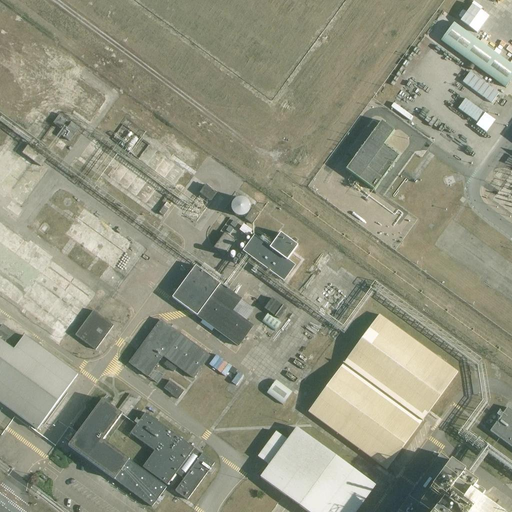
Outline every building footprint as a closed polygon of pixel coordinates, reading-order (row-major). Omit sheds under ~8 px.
[(511,65),(453,23),(440,41),(505,88),(511,78),(511,65)] [(491,103),(498,94),(469,72),(462,82),(491,103)] [(464,96),(457,107),(477,120),(485,109),(464,96)] [(36,106),(42,109),(46,101),(41,98),(36,106)] [(61,129),(67,121),(59,115),(53,124),(61,129)] [(398,156),(383,145),(394,131),(381,121),(346,170),(374,191),(398,156)] [(69,142),(78,130),(70,124),(61,136),(69,142)] [(89,144),(83,150),(90,157),(96,151),(89,144)] [(132,163),(136,157),(120,144),(115,149),(132,163)] [(40,167),(46,159),(28,145),(22,153),(40,167)] [(0,163),(0,166),(5,170),(14,158),(7,154),(0,163)] [(207,181),(199,190),(210,199),(217,191),(207,181)] [(62,198),(66,204),(72,200),(68,194),(62,198)] [(247,233),(251,227),(243,221),(239,226),(247,233)] [(88,232),(83,240),(91,245),(95,237),(88,232)] [(224,255),(234,240),(224,233),(213,248),(224,255)] [(247,256),(283,282),(295,265),(254,236),(243,252),(247,256)] [(172,298),(202,320),(200,323),(211,331),(213,329),(238,347),(253,327),(232,311),(241,300),(195,266),(172,298)] [(55,308),(83,308),(83,289),(55,289),(55,292),(55,308)] [(279,319),(286,308),(272,298),(264,309),(279,319)] [(94,349),(112,325),(92,310),(74,334),(94,349)] [(274,332),(281,323),(268,314),(261,323),(274,332)] [(343,363),(421,419),(454,372),(376,316),(343,363)] [(209,356),(160,320),(129,363),(147,377),(162,356),(193,378),(209,356)] [(274,332),(261,323),(255,332),(268,341),(274,332)] [(0,339),(12,348),(20,339),(2,326),(0,328),(0,339)] [(48,334),(58,342),(64,335),(53,327),(48,334)] [(77,376),(24,336),(13,350),(0,340),(0,402),(37,430),(77,376)] [(224,375),(232,366),(217,351),(209,360),(224,375)] [(300,382),(309,369),(290,355),(280,368),(300,382)] [(386,468),(420,421),(341,365),(308,412),(386,468)] [(265,388),(272,378),(267,375),(260,385),(265,388)] [(169,376),(163,385),(178,395),(184,387),(169,376)] [(266,395),(282,407),(292,393),(275,382),(266,395)] [(151,507),(165,487),(102,441),(122,414),(102,400),(68,446),(151,507)] [(511,447),(511,413),(505,408),(489,431),(511,447)] [(186,500),(213,464),(145,413),(130,434),(154,451),(142,467),(166,485),(175,473),(183,479),(174,491),(186,500)] [(354,511),(373,486),(295,430),(286,442),(275,434),(258,457),(270,465),(261,477),(309,511),(354,511)] [(438,453),(396,511),(493,511),(470,495),(479,482),(438,453)]
